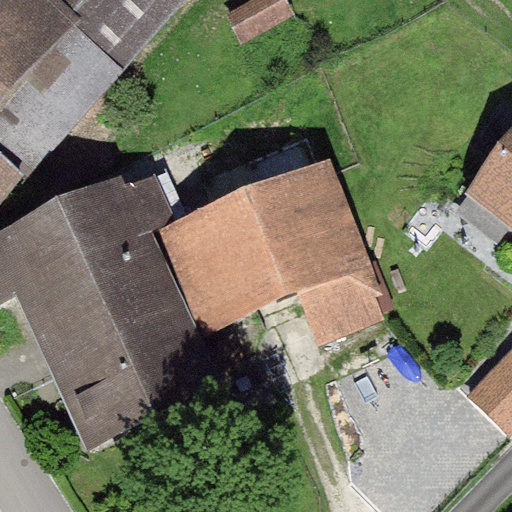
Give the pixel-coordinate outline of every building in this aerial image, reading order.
[(0,0),(0,197),(7,204),(186,0),(0,0)] [(277,0),(260,0),(223,20),(238,48),(289,21),(277,0)] [(316,389),(408,334),(285,129),(193,184),(213,218),(172,242),(235,346),(275,321),(316,389)] [(511,139),(468,194),(511,228),(511,139)] [(0,244),(0,269),(106,445),(243,363),(127,169),(0,244)]
